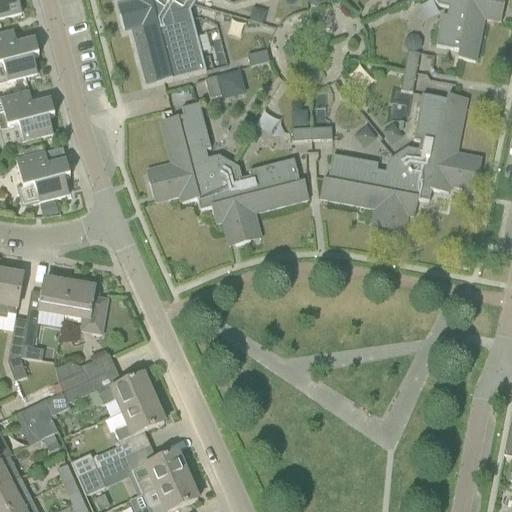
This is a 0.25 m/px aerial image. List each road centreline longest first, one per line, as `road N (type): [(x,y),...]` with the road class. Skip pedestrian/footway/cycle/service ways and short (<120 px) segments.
road 1 (residential): [(238,511),(113,226)]
road 2 (residential): [(113,226),(48,0)]
road 3 (residential): [(465,511),(486,405),(501,375)]
